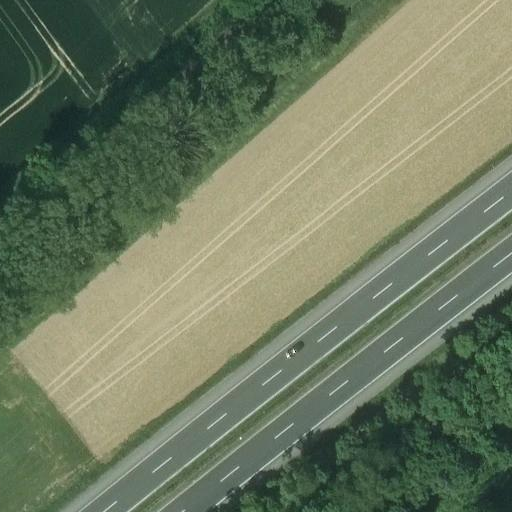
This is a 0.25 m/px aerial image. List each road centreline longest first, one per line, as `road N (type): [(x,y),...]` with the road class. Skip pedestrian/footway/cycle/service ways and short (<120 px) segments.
road 1 (motorway): [(511,183),(105,511)]
road 2 (motorway): [(192,511),(511,255)]
road 3 (track): [(230,0),(0,203)]
